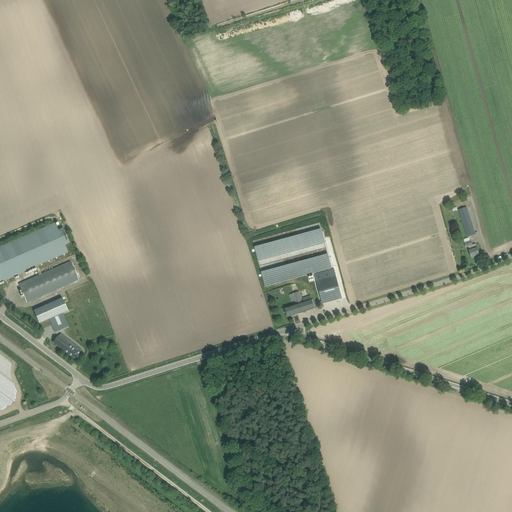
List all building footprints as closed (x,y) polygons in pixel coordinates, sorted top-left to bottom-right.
[(476,234),(467,207),(458,210),(467,237),(476,234)] [(78,280),(78,278),(71,263),(70,262),(42,274),(40,270),(38,265),(68,252),(65,245),(69,242),(63,228),(58,230),(55,223),(0,246),(0,281),(14,276),(35,267),(39,275),(23,282),(19,284),(27,302),(31,300),(78,280)] [(322,231),(255,249),(259,261),(325,243),(322,231)] [(471,257),(479,255),(476,244),(473,245),(471,241),(464,243),(466,248),(468,247),(469,250),(471,257)] [(332,268),(329,256),(262,274),(265,287),(332,268)] [(334,269),(315,275),(323,304),(342,299),(334,269)] [(293,294),(296,304),(285,308),(288,317),(315,309),(312,299),(308,300),(307,297),(303,298),(304,301),(303,301),(299,292),(293,294)] [(62,297),(33,310),(39,322),(49,317),(55,330),(67,325),(61,312),(67,310),(62,297)] [(78,347),(61,334),(58,337),(57,336),(53,342),(76,360),(81,354),(75,350),(78,347)]
